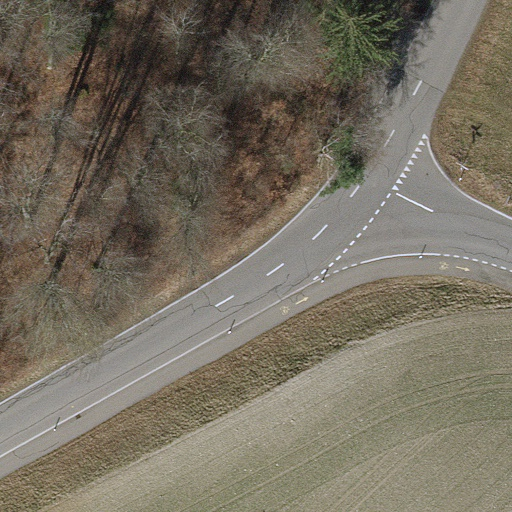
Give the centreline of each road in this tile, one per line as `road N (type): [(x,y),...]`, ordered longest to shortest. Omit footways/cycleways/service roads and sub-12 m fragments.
road 1 (tertiary): [(365,182),(320,236),(260,283),(0,432)]
road 2 (track): [(388,144),(197,0)]
road 3 (tertiary): [(460,0),(365,182)]
road 4 (tertiary): [(511,248),(365,182)]
